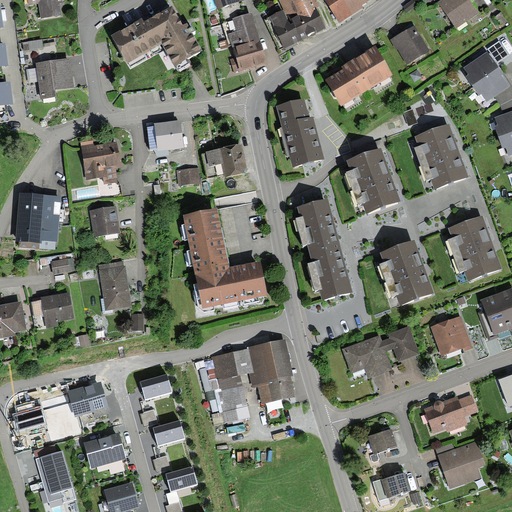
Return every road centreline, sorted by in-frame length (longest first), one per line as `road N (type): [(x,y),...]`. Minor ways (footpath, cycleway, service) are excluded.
road 1 (residential): [(0,398),(18,386),(177,357),(295,320)]
road 2 (residential): [(255,106),(295,320)]
road 3 (residential): [(511,358),(325,424)]
road 4 (residential): [(394,0),(278,76),(255,106)]
road 5 (residential): [(136,117),(141,291)]
road 6 (track): [(237,334),(258,428),(322,417)]
road 7 (residential): [(52,140),(19,113),(5,0)]
road 8 (residential): [(99,122),(88,33),(133,0)]
road 9 (residential): [(255,106),(136,117)]
